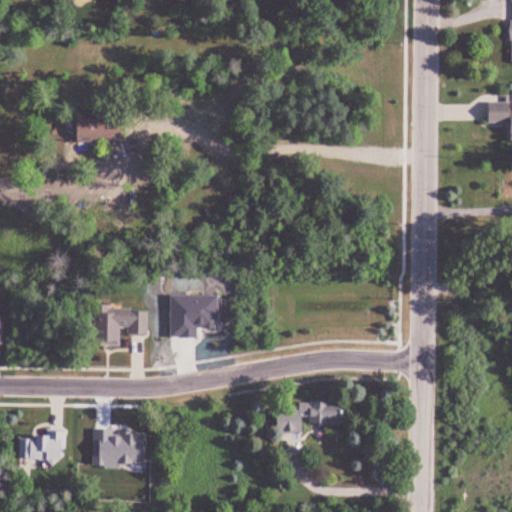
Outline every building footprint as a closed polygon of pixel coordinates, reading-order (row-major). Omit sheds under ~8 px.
[(511,108),(504,109),(504,103),(481,102),(481,123),(500,123),(500,143),(511,143),(511,108)] [(132,143),(132,113),(71,113),(71,134),(82,134),(82,142),(132,143)] [(126,336),(149,337),(150,311),(99,310),(99,345),(126,345),(126,336)] [(0,344),(10,345),(11,311),(0,311),(0,344)] [(269,429),(334,429),(334,402),(294,402),(294,406),(269,406),(269,429)] [(71,431),(51,430),(51,439),(25,438),(24,461),(70,462),(71,431)]
